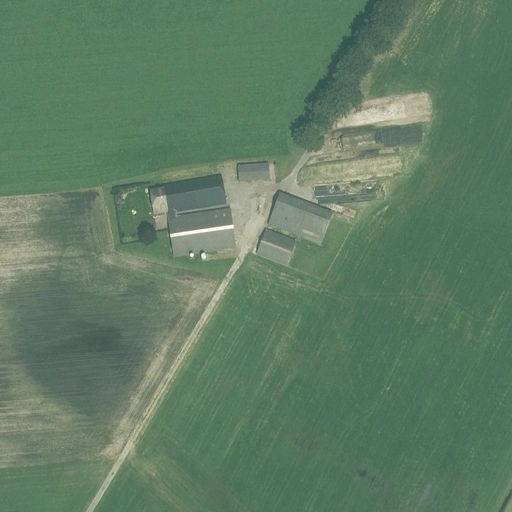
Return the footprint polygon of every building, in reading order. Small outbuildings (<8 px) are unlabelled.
[(410,104),(414,116),(430,110),(426,99),(410,104)] [(392,160),(383,164),(387,171),(396,167),(392,160)] [(239,182),(252,181),(250,165),(238,166),(239,182)] [(236,247),(230,209),(175,217),(174,212),(226,204),(221,177),(163,186),(163,188),(150,190),(153,214),(167,212),(174,257),(236,247)] [(328,191),(328,197),(366,195),(365,186),(322,188),(322,191),(328,191)] [(322,244),(333,216),(280,197),(270,224),(322,244)] [(266,230),(256,255),(287,267),(297,242),(266,230)]
